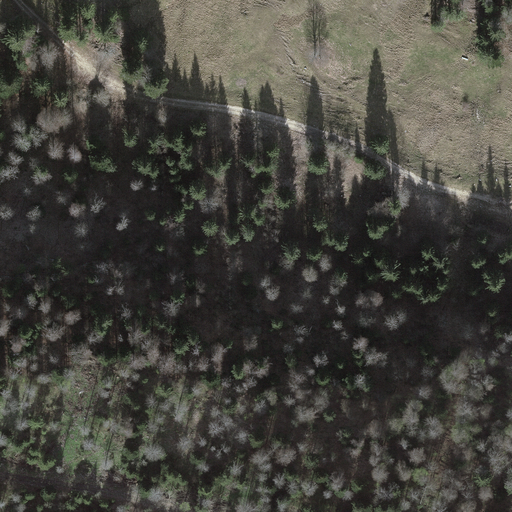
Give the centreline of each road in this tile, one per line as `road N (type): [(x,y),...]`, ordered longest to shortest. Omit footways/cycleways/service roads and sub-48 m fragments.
road 1 (track): [(17,0),(100,81),(147,100),(235,109),(339,140),(418,183),(511,212)]
road 2 (track): [(0,473),(181,511)]
